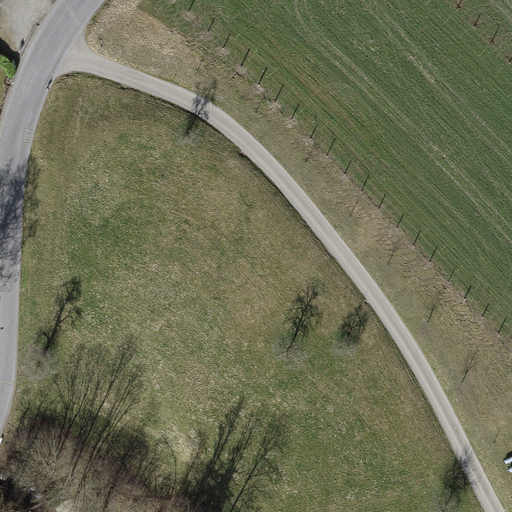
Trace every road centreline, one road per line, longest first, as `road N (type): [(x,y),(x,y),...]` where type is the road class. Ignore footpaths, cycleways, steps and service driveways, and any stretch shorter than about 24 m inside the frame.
road 1 (unclassified): [(50,47),(186,96),(260,155),(412,352),(501,511)]
road 2 (unclassified): [(0,389),(12,155),(50,47)]
